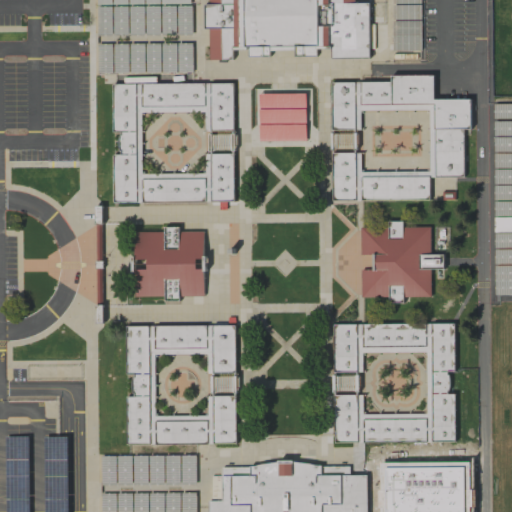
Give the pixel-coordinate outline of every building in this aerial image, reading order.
[(209,0),(356,0),(356,2),(369,2),(370,57),(331,58),(332,48),(317,48),(317,55),(295,56),(295,50),(270,50),(271,56),(248,56),(248,50),(234,50),(234,59),(210,59),(209,28),(205,28),(205,4),(209,4),(209,0)] [(333,199),(429,199),(429,176),(463,176),(463,129),(471,129),(471,98),(433,98),(433,76),(392,76),(392,82),(333,82),(333,129),(362,129),(362,111),(429,111),(429,171),(361,171),(361,153),(333,153),(333,199)] [(115,201),(234,200),(234,153),(206,153),(206,172),(143,173),(142,111),(205,110),(205,128),(233,129),(233,82),(114,83),(114,131),(121,131),(121,135),(120,135),(119,138),(119,143),(119,147),(120,150),(121,151),(121,154),(114,154),(115,201)] [(258,92),(306,92),(306,140),(258,140),(258,92)] [(362,296),(431,296),(430,227),(362,227),(362,296)] [(205,230),(205,296),(134,296),(134,231),(205,230)] [(454,324),(334,325),(335,372),(363,371),(363,353),(426,352),(427,414),(364,413),(363,395),(335,396),(335,443),(455,442),(454,394),(447,394),(447,390),(449,390),(450,387),(450,383),(449,378),(448,375),(447,375),(447,371),(454,371),(454,324)] [(127,444),(237,443),(236,395),(208,396),(208,415),(155,415),(154,353),(208,353),(207,372),(236,372),(236,325),(126,325),(127,374),(134,374),(134,377),(132,377),(132,380),(132,385),(132,389),(133,393),(134,393),(134,396),(127,396),(127,444)] [(209,511),(209,501),(212,500),(223,500),(222,475),(222,467),(255,466),(278,461),(294,461),(321,465),(350,466),(350,471),(364,470),(366,511),(209,511)]
